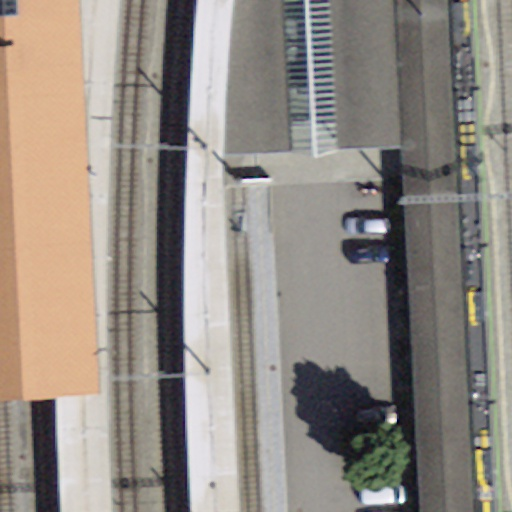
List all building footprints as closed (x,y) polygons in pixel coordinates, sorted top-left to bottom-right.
[(79,0),(0,0),(0,398),(58,396),(102,394),(97,293),(79,0)] [(186,427),(190,511),(239,511),(224,188),(222,156),(226,93),(230,37),(234,0),(196,0),(194,33),(189,98),(186,150),(184,236),(184,324),(186,427)] [(395,0),(234,0),(230,37),(226,93),(222,156),(403,148),(395,0)] [(395,0),(403,148),(421,511),(468,511),(443,0),(395,0)] [(108,511),(102,394),(58,396),(63,511),(108,511)]
